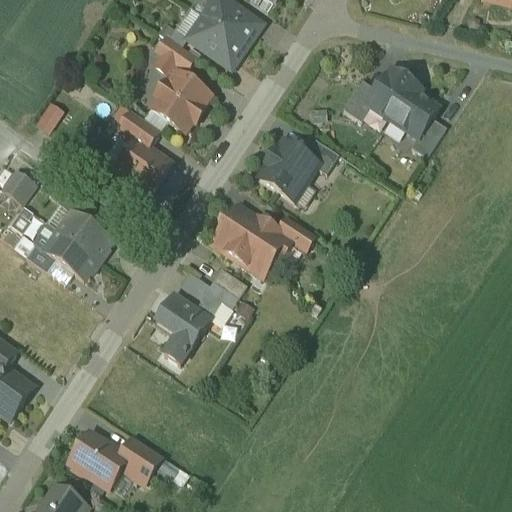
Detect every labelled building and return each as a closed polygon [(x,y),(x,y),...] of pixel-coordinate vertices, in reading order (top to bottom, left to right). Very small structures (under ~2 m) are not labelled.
[(511,0),(483,0),(482,7),(511,13),(511,0)] [(204,23),(247,53),(263,31),(219,1),(204,23)] [(231,76),(247,53),(204,23),(188,45),(231,76)] [(195,65),(166,45),(157,58),(162,61),(153,73),(165,82),(174,69),(187,78),(195,65)] [(422,96),(391,76),(378,97),(368,111),(372,114),(418,145),(419,145),(431,128),(439,115),(418,101),(422,96)] [(211,103),(177,79),(169,91),(166,89),(156,103),(160,105),(151,116),(185,140),(193,128),(196,130),(206,117),(203,114),(211,103)] [(361,128),(372,114),(368,111),(378,97),(363,87),(344,116),(361,128)] [(117,139),(135,152),(115,180),(128,188),(129,192),(135,197),(139,196),(149,203),(171,171),(149,156),(161,139),(131,118),(117,139)] [(445,137),(431,128),(419,145),(418,145),(411,154),(427,165),(445,137)] [(339,162),(310,142),(299,157),(318,170),(316,174),(327,181),(339,162)] [(268,171),(260,185),(294,207),(316,174),(318,170),(299,157),(284,147),(276,160),(275,159),(266,170),(268,171)] [(257,226),(239,214),(230,226),(226,227),(221,235),(222,238),(214,251),(263,284),(275,266),(280,269),(292,251),(305,259),(316,242),(289,225),(279,238),(258,224),(257,226)] [(106,256),(112,248),(72,219),(58,239),(100,268),(108,257),(106,256)] [(100,268),(58,239),(45,257),(44,258),(56,267),(84,287),(90,278),(92,280),(100,268)] [(45,257),(36,251),(26,265),(47,280),(56,267),(44,258),(45,257)] [(222,276),(213,288),(239,305),(247,293),(222,276)] [(206,299),(210,293),(190,279),(180,293),(202,307),(206,299)] [(210,293),(206,299),(222,309),(232,316),(239,305),(213,288),(210,293)] [(222,309),(206,299),(202,307),(196,315),(211,325),(222,309)] [(196,315),(174,301),(156,329),(176,342),(164,361),(180,371),(212,326),(211,325),(196,315)] [(18,358),(0,344),(0,419),(10,427),(34,395),(6,375),(18,358)] [(123,460),(90,440),(70,472),(73,474),(74,477),(86,484),(89,484),(109,497),(120,479),(144,494),(163,464),(133,445),(123,460)] [(83,511),(56,493),(43,511),(83,511)]
